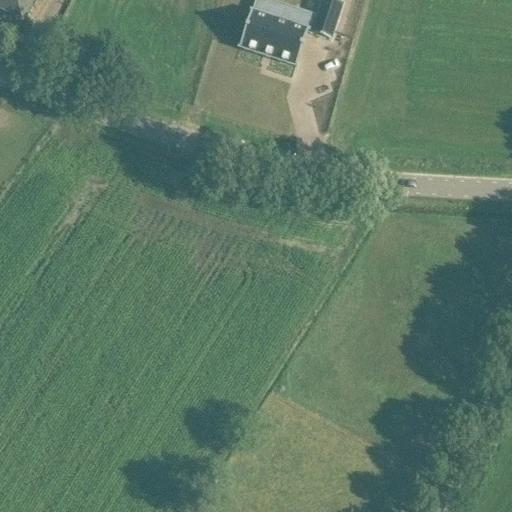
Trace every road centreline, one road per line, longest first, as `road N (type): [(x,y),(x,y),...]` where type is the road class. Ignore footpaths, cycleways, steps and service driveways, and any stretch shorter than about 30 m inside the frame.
road 1 (unclassified): [(511,190),(283,169),(0,73)]
road 2 (unclassified): [(453,511),(511,395)]
